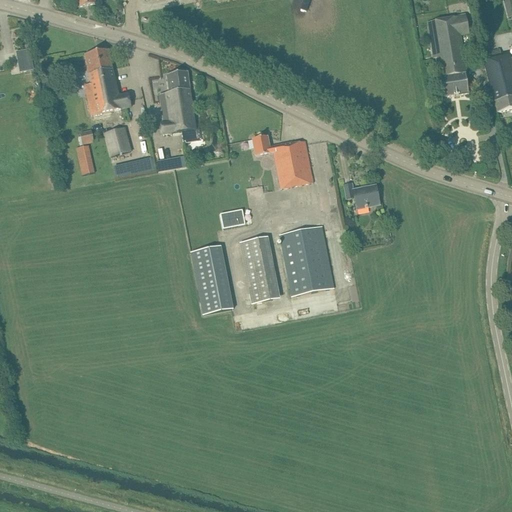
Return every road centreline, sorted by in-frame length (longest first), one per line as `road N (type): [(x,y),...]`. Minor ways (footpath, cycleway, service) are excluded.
road 1 (tertiary): [(508,196),(398,159),(192,59),(0,4)]
road 2 (unclassified): [(511,408),(490,283),(508,196)]
